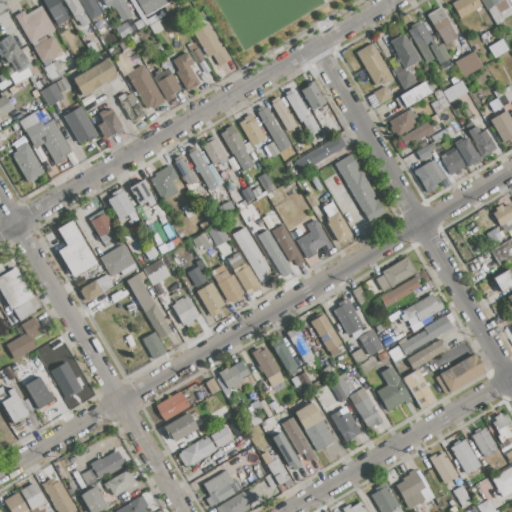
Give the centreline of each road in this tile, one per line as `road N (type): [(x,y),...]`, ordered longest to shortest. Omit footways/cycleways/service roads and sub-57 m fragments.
road 1 (residential): [(0,236),(398,0)]
road 2 (residential): [(165,378),(511,172)]
road 3 (residential): [(318,48),(511,380)]
road 4 (residential): [(42,267),(185,511)]
road 5 (residential): [(285,511),(511,378)]
